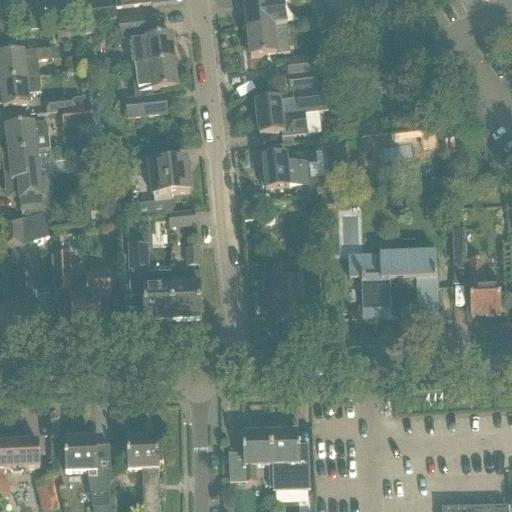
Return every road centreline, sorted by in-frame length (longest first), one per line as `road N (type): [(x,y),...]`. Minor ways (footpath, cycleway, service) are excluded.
road 1 (residential): [(243,378),(198,0)]
road 2 (residential): [(243,378),(511,365)]
road 3 (residential): [(0,388),(198,381)]
road 4 (residential): [(200,511),(198,381)]
